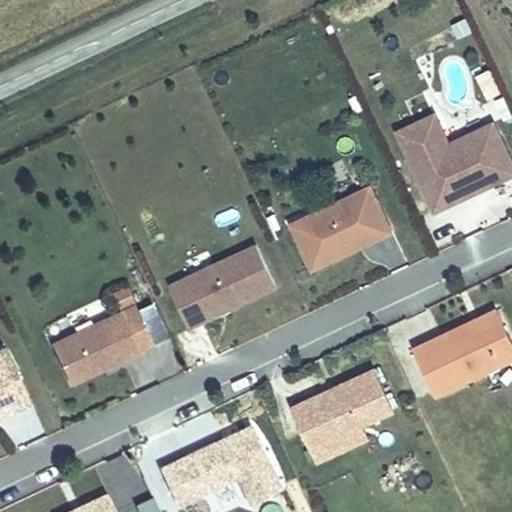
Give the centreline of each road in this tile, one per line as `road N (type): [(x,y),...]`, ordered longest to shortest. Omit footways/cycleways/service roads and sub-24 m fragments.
road 1 (residential): [(511,233),(0,472)]
road 2 (tertiary): [(0,84),(179,0)]
